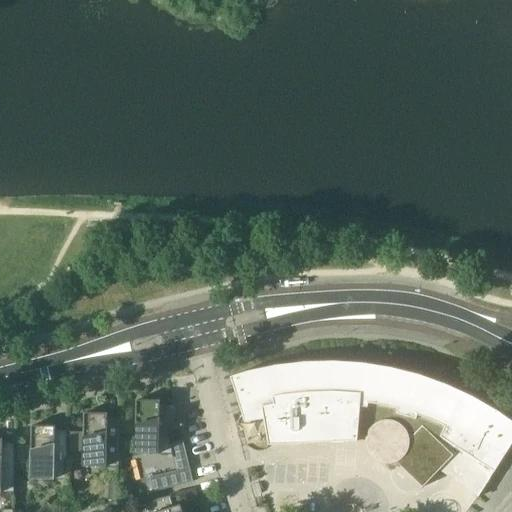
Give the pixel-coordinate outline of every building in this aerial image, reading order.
[(462,391),(459,391),(446,385),(433,380),(431,378),(429,376),(427,374),(424,373),(421,372),(419,371),(416,371),(413,370),(410,371),(408,371),(405,372),(391,368),(377,366),(375,364),(372,363),(370,361),(367,360),(364,360),(361,360),(359,360),(356,360),(353,361),(350,362),(348,363),(334,362),(319,362),(317,361),(314,360),(311,359),(309,359),(306,358),(303,359),(300,359),(298,360),(295,361),(293,363),(290,364),(275,366),(248,372),(231,377),(245,422),(264,419),(268,446),(357,442),(358,437),(367,438),(367,440),(367,443),(367,445),(367,448),(368,450),(369,452),(371,454),(372,456),(374,458),(376,460),(378,461),(381,462),(383,463),(386,463),(388,463),(391,463),(393,462),(396,461),(423,487),(440,470),(478,497),(511,444),(511,421),(498,412),(485,404),(484,402),(482,400),(480,398),(478,396),(475,394),(473,393),(470,392),(468,391),(465,391),(462,391)] [(159,454),(164,454),(172,455),(173,457),(168,433),(179,430),(180,434),(181,434),(173,401),(172,401),(173,405),(153,404),(154,400),(136,400),(136,424),(135,424),(135,454),(159,455),(159,454)] [(69,433),(69,450),(70,450),(83,451),(82,467),(105,467),(110,467),(118,467),(118,470),(119,470),(120,417),(119,417),(119,418),(107,417),(107,413),(101,413),(84,413),(83,433),(70,433),(69,433)] [(121,421),(120,433),(133,433),(133,421),(121,421)] [(31,426),(30,447),(30,461),(30,480),(54,480),(65,480),(65,483),(66,483),(67,430),(66,430),(66,431),(48,430),(49,426),(31,426)] [(0,493),(2,493),(1,493),(13,493),(13,496),(14,496),(15,442),(14,442),(14,443),(3,443),(3,439),(0,439),(0,493)] [(19,447),(18,461),(30,461),(30,447),(19,447)] [(154,492),(193,482),(189,468),(150,478),(154,492)] [(182,511),(181,505),(173,507),(171,498),(172,497),(172,496),(146,502),(146,503),(147,503),(149,511),(182,511)]
